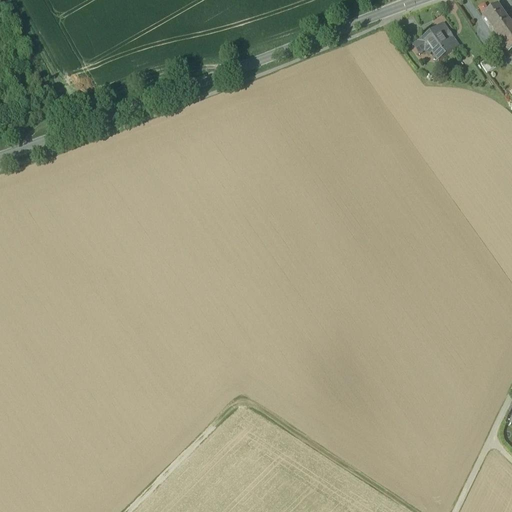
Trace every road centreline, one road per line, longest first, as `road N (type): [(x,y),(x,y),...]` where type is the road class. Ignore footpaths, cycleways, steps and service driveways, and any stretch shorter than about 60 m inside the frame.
road 1 (secondary): [(418,0),(0,156)]
road 2 (track): [(411,511),(241,399),(138,511)]
road 3 (track): [(14,0),(78,102),(165,69),(252,61)]
